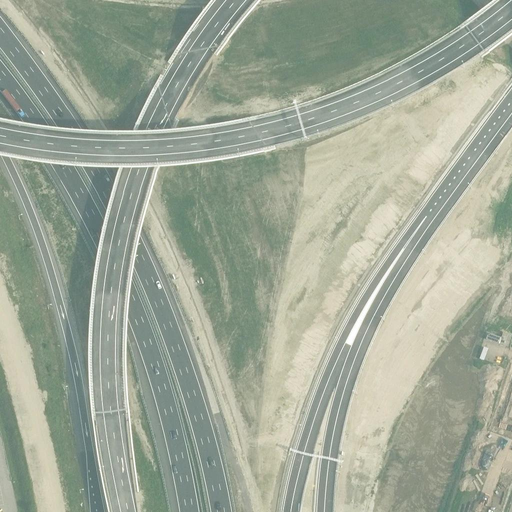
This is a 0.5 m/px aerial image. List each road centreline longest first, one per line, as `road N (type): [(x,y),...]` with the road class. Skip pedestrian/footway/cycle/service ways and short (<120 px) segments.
road 1 (motorway): [(240,0),(198,53),(153,134),(113,267),(109,414),(128,511)]
road 2 (motorway): [(0,140),(109,154),(257,140),(368,104),(511,16)]
road 3 (motorway): [(220,511),(188,372),(154,281),(92,161),(0,28)]
road 4 (motorway): [(0,79),(65,174),(125,292),(160,391),(188,511)]
road 5 (motorway): [(0,149),(60,305),(100,511)]
road 6 (motorway): [(286,511),(327,370),(421,214)]
road 7 (motorway): [(320,511),(343,377),(421,214)]
road 8 (motorway): [(421,214),(511,94)]
